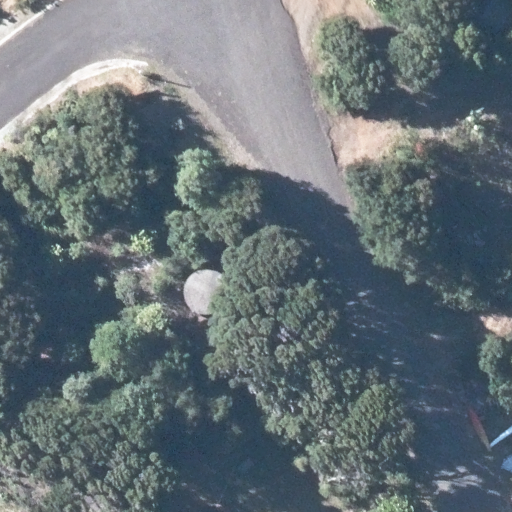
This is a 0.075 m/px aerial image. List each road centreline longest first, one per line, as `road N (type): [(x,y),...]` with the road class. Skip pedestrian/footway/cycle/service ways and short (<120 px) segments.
road 1 (unclassified): [(450,511),(323,289),(243,0)]
road 2 (unclassified): [(0,115),(122,0)]
